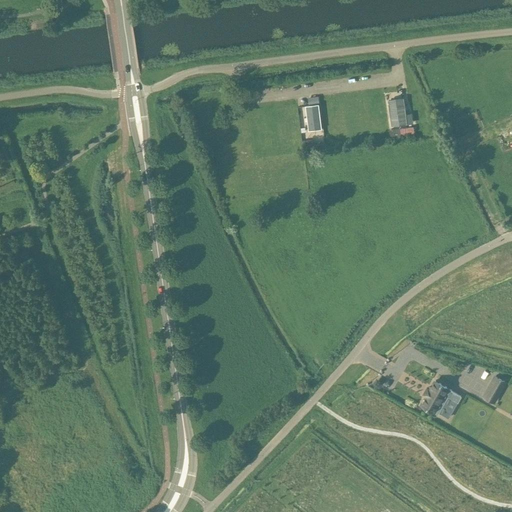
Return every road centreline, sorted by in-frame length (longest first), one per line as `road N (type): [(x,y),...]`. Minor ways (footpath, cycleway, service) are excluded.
road 1 (unclassified): [(208,511),(391,309),(511,236)]
road 2 (unclassified): [(133,91),(198,70),(511,32)]
road 3 (tertiary): [(185,431),(140,135)]
road 4 (track): [(505,238),(461,148),(511,127)]
road 5 (unclassified): [(0,96),(133,91)]
